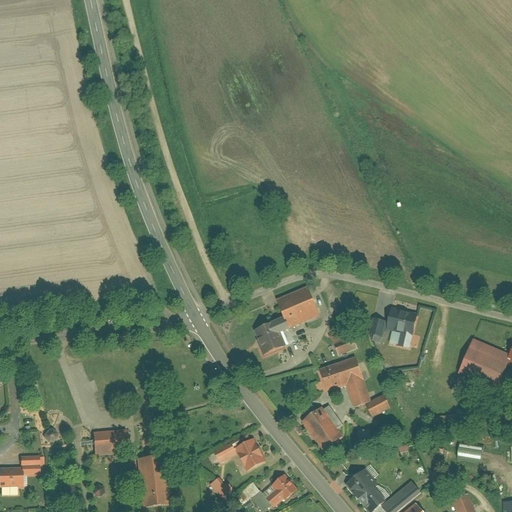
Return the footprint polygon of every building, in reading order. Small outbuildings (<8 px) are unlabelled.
[(309,290),(276,303),(282,317),(251,329),(263,359),(287,349),(280,333),(320,317),(309,290)] [(416,318),(390,312),(388,320),(372,316),(366,337),(383,341),(386,329),(411,335),(416,318)] [(511,345),(507,358),(452,336),(439,368),(496,390),(505,366),(511,368),(511,345)] [(350,341),(331,350),(336,361),(356,352),(350,341)] [(368,404),(355,360),(317,371),(324,395),(346,388),(352,409),(366,404),(368,404)] [(368,404),(366,404),(374,418),(392,408),(385,395),(368,404)] [(320,411),(302,425),(324,453),(341,440),(320,411)] [(461,416),(431,417),(432,432),(461,431),(461,416)] [(357,432),(359,445),(371,443),(368,430),(357,432)] [(127,456),(126,432),(92,434),(93,458),(127,456)] [(211,454),(216,463),(235,453),(245,472),(264,462),(253,440),(235,450),(231,443),(211,454)] [(135,459),(140,509),(171,506),(167,456),(135,459)] [(38,459),(20,460),(20,470),(0,471),(0,490),(23,489),(22,480),(39,479),(38,459)] [(363,469),(343,487),(364,511),(377,511),(382,509),(385,505),(371,489),(377,485),(363,469)] [(284,473),(251,501),(260,511),(263,511),(270,506),(274,511),(298,490),(284,473)] [(230,484),(227,487),(219,477),(210,485),(224,503),(236,492),(230,484)] [(243,504),(260,492),(254,483),(237,496),(243,504)] [(382,509),(384,511),(397,511),(408,504),(401,494),(382,509)] [(475,511),(470,499),(453,507),(455,511),(475,511)]
